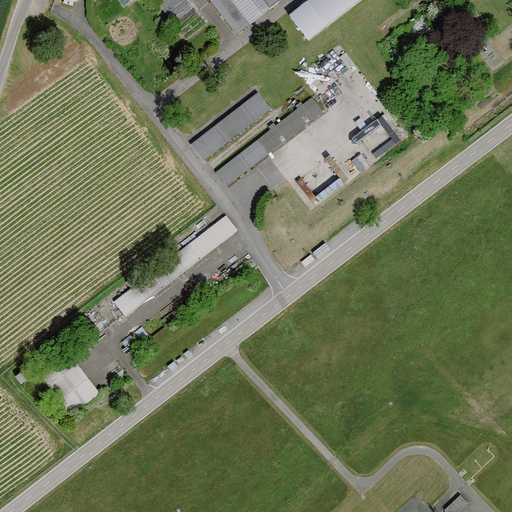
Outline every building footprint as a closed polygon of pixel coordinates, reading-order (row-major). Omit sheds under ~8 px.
[(208,0),(235,35),(280,0),(208,0)] [(306,0),(288,15),(308,41),(360,0),(306,0)] [(442,40),(423,15),(407,27),(416,40),(391,59),(400,71),(442,40)] [(431,72),(424,77),(432,87),(439,82),(431,72)] [(193,147),(205,163),(272,110),(260,95),(193,147)] [(306,105),(218,173),(228,187),(324,114),(322,111),(313,100),(306,105)] [(237,230),(226,215),(178,253),(115,301),(126,315),(237,230)] [(100,393),(67,349),(38,370),(71,414),(100,393)] [(135,367),(141,362),(134,353),(132,350),(125,355),(135,367)] [(21,374),(17,376),(21,383),(25,380),(21,374)] [(462,494),(447,508),(450,511),(459,511),(470,502),(462,494)]
